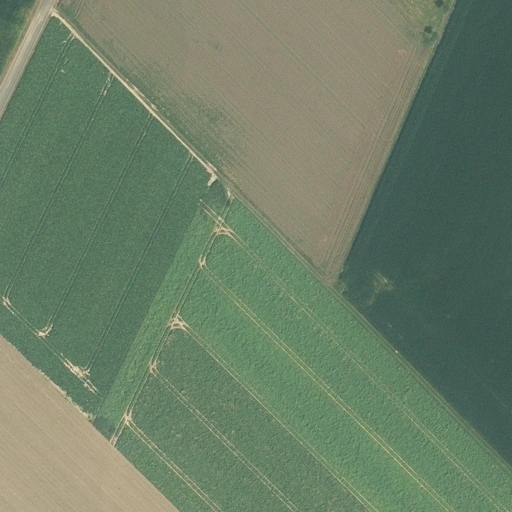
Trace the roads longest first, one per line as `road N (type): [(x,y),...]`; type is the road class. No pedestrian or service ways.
road 1 (track): [(44,10),(511,478)]
road 2 (track): [(454,0),(330,293)]
